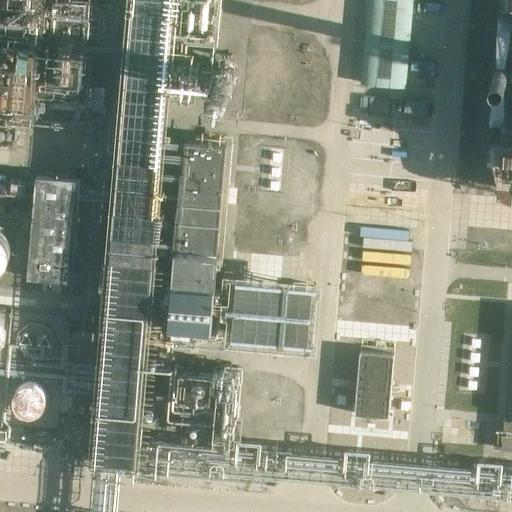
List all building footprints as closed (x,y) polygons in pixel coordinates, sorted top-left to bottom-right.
[(0,0),(0,117),(29,120),(40,0),(0,0)] [(95,92),(104,1),(92,0),(53,0),(45,88),(95,92)] [(180,0),(131,0),(93,462),(141,466),(180,0)] [(182,0),(179,32),(219,36),(222,0),(182,0)] [(414,0),(369,0),(363,83),(407,87),(414,0)] [(236,150),(192,146),(175,323),(214,327),(227,194),(232,195),(236,150)] [(86,184),(43,180),(33,282),(76,286),(86,184)] [(0,266),(27,265),(26,219),(0,219),(0,266)] [(292,303),(306,304),(307,283),(294,282),(292,303)] [(0,353),(4,355),(17,322),(0,315),(0,353)] [(511,343),(502,450),(511,450),(511,343)] [(237,434),(244,434),(245,412),(242,411),(246,368),(222,366),(222,371),(182,368),(180,395),(220,398),(217,441),(237,443),(237,434)] [(43,373),(19,394),(39,417),(63,395),(43,373)]
